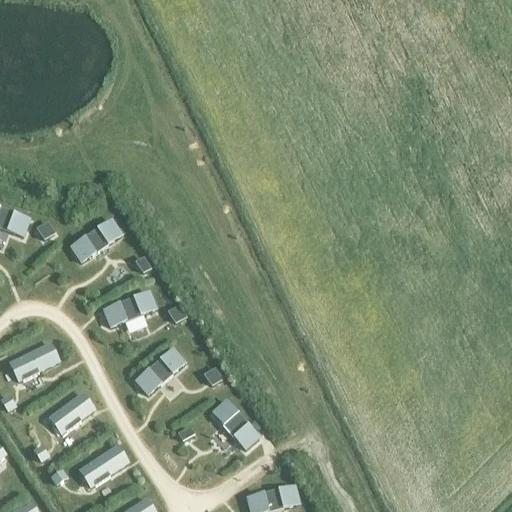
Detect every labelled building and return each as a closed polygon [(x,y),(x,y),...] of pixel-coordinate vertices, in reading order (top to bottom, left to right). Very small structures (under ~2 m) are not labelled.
[(0,214),(0,230),(23,239),(28,225),(0,214)] [(37,234),(44,244),(54,237),(47,227),(37,234)] [(111,227),(73,253),(81,265),(120,239),(111,227)] [(136,267),(143,277),(150,273),(143,263),(136,267)] [(149,299),(105,316),(111,329),(154,313),(149,299)] [(169,317),(175,327),(185,320),(179,310),(169,317)] [(46,351),(11,368),(20,382),(53,365),(46,351)] [(174,355),(137,388),(148,398),(185,368),(174,355)] [(222,383),(214,373),(205,380),(212,390),(222,383)] [(81,399),(48,423),(59,437),(91,413),(81,399)] [(8,416),(15,411),(8,401),(2,405),(8,416)] [(227,407),(214,416),(244,452),(256,442),(227,407)] [(183,446),(193,440),(189,433),(179,438),(183,446)] [(34,456),(41,466),(48,462),(41,451),(34,456)] [(115,455),(82,474),(91,489),(125,471),(115,455)] [(62,476),(52,483),(56,489),(66,483),(62,476)] [(291,492),(246,504),(248,511),(277,511),(296,507),(291,492)]
